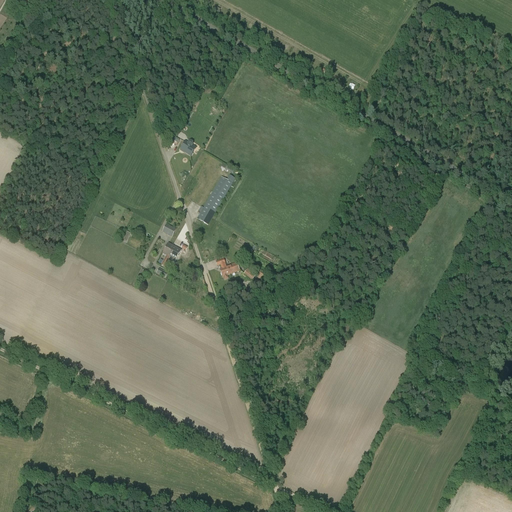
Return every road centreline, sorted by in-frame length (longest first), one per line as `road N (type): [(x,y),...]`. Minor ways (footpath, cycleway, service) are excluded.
road 1 (unclassified): [(511,203),(164,0)]
road 2 (track): [(273,485),(0,348)]
road 3 (unclassified): [(204,273),(135,61),(161,0)]
road 4 (track): [(273,485),(204,273)]
